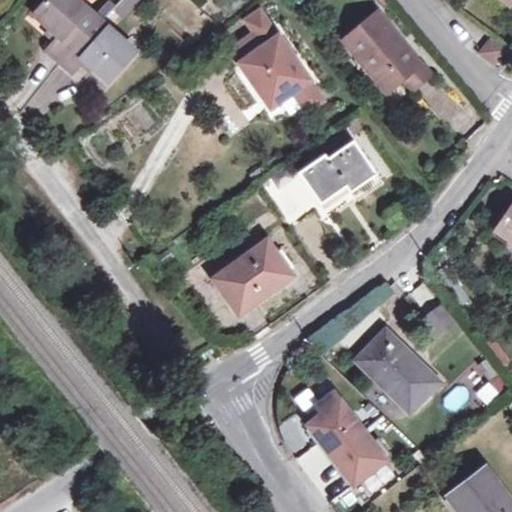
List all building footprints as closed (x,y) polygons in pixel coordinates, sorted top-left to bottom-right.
[(94,16),(76,0),(46,0),(33,15),(50,31),(57,37),(53,42),(45,50),(71,73),(79,64),(83,60),(91,67),(107,82),(134,53),(98,19),(94,16)] [(104,5),(94,16),(98,19),(108,9),(104,5)] [(256,34),(270,25),(261,12),(247,22),(256,34)] [(403,81),(421,66),(378,12),(343,42),(386,94),(403,81)] [(232,52),(265,98),(280,87),(288,97),(293,93),(309,82),(310,81),(270,25),(256,34),(232,52)] [(57,37),(50,31),(46,35),(53,42),(57,37)] [(495,67),(505,54),(492,44),(482,57),(495,67)] [(83,60),(79,64),(87,71),(91,67),(83,60)] [(431,78),(421,66),(403,81),(412,93),(431,78)] [(309,82),(293,93),(308,113),(324,102),(309,82)] [(273,108),(288,97),(280,87),(265,98),(273,108)] [(344,188),(348,193),(375,175),(353,141),(327,161),(323,156),(298,174),(320,204),(344,188)] [(289,225),(313,209),(287,168),(262,185),(289,225)] [(511,209),(497,232),(511,243),(511,209)] [(291,276),(266,241),(238,261),(235,257),(211,274),(214,277),(212,279),(238,315),(291,276)] [(437,335),(455,320),(438,301),(420,316),(437,335)] [(410,413),(439,385),(387,332),(358,360),(410,413)] [(504,370),(509,366),(492,341),(487,345),(504,370)] [(459,412),(467,389),(451,383),(443,407),(459,412)] [(342,402),(310,426),(354,485),(393,456),(379,440),(372,444),(342,402)] [(462,511),(511,511),(511,503),(487,470),(451,496),(462,511)]
